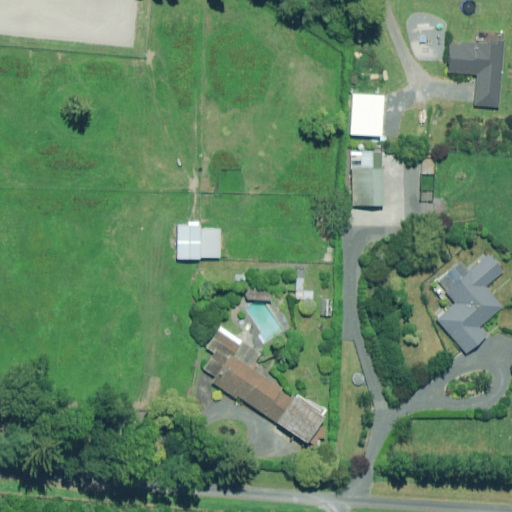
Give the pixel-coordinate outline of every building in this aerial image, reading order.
[(501,107),(505,45),(464,42),(464,45),(452,44),(450,73),(478,75),(476,106),(501,107)] [(385,206),(384,152),(354,152),(355,206),(385,206)] [(201,228),(201,223),(180,222),(179,259),(206,260),(206,258),(221,258),(222,228),(201,228)] [(505,272),(490,254),(463,276),(457,268),(440,283),(458,304),(439,320),(468,354),(488,337),(481,328),(505,307),(487,287),(505,272)] [(307,279),(299,278),(298,299),(315,300),(316,292),(306,291),(307,279)] [(247,342),(222,325),(207,347),(216,353),(205,369),(218,378),(214,383),(240,400),(241,398),(317,448),(331,428),(321,422),(325,416),(237,358),(247,342)]
